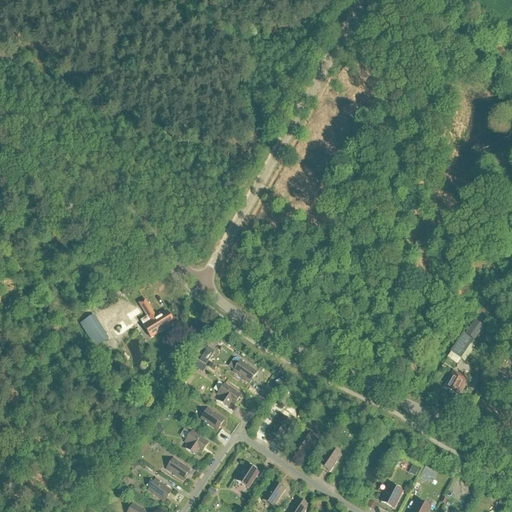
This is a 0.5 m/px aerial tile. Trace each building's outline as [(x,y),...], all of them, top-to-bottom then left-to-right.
[(88,272),(93,264),(89,262),(84,270),(88,272)] [(151,339),(159,334),(174,325),(166,312),(156,319),(145,300),(138,304),(147,317),(140,322),(151,339)] [(91,318),(81,325),(96,348),(106,342),(109,340),(94,316),(91,318)] [(71,338),(80,337),(78,321),(62,322),(63,333),(70,332),(71,338)] [(475,340),(484,327),(475,321),(466,334),(475,340)] [(466,361),(477,344),(463,334),(452,352),(466,361)] [(202,354),(198,361),(207,367),(211,360),(206,357),(208,354),(204,351),(202,354)] [(198,361),(192,370),(198,373),(199,370),(203,373),(207,367),(198,361)] [(249,384),(256,373),(240,362),(233,373),(249,384)] [(458,395),(466,380),(453,372),(443,389),(455,396),(456,393),(458,395)] [(482,377),(480,381),(487,385),(489,380),(482,377)] [(234,407),(241,396),(224,385),(217,395),(219,397),(216,401),(228,409),(230,404),(234,407)] [(217,431),(224,421),(207,410),(200,420),(217,431)] [(281,440),(292,424),(281,417),(270,433),(281,440)] [(161,437),(165,432),(160,429),(162,427),(156,423),(151,430),(161,437)] [(304,455),(315,439),(304,432),(293,448),(304,455)] [(184,443),(186,444),(183,448),(195,457),(198,453),(201,454),(208,444),(192,433),(184,443)] [(172,446),(175,438),(167,436),(164,443),(172,446)] [(329,472),(340,456),(330,449),(318,465),(329,472)] [(287,459),(291,453),(287,450),(283,456),(287,459)] [(136,470),(139,465),(132,460),(128,466),(136,470)] [(182,481),(189,471),(173,460),(166,470),(182,481)] [(248,467),(246,466),(235,481),(248,490),(258,474),(256,473),(256,470),(250,466),(248,467)] [(312,476),(316,470),(312,467),(308,473),(312,476)] [(200,476),(202,472),(196,468),(193,472),(200,476)] [(414,468),(410,475),(415,478),(419,470),(414,468)] [(273,481),(278,472),(274,470),(269,479),(273,481)] [(164,503),(171,492),(155,481),(148,491),(164,503)] [(273,507),(284,491),(273,484),(262,500),(273,507)] [(400,489),(393,486),(391,487),(389,486),(380,503),(394,510),(402,493),(400,492),(400,489)] [(213,497),(217,492),(212,489),(208,494),(213,497)] [(257,511),(263,495),(256,492),(253,501),(247,499),(245,506),(257,511)] [(304,511),(308,507),(297,499),(288,511),(304,511)] [(376,505),(371,502),(370,504),(366,502),(364,507),(373,511),(376,505)] [(428,511),(430,509),(417,502),(411,511),(428,511)]
